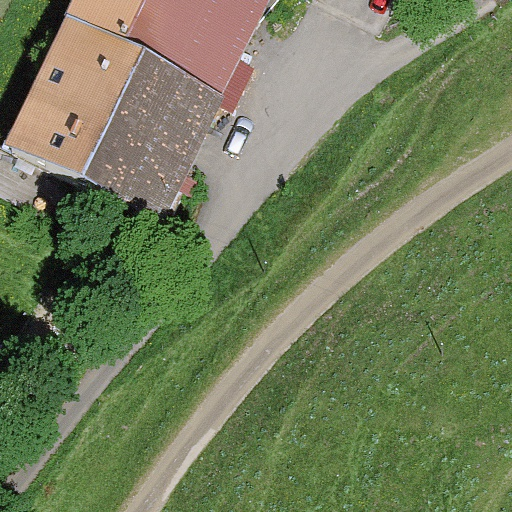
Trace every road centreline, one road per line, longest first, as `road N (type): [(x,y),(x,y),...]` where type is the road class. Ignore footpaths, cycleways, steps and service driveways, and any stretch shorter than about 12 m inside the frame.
road 1 (track): [(487,0),(317,114),(183,291),(0,502)]
road 2 (unclassified): [(151,511),(250,370),(296,319),(355,266),(511,159)]
